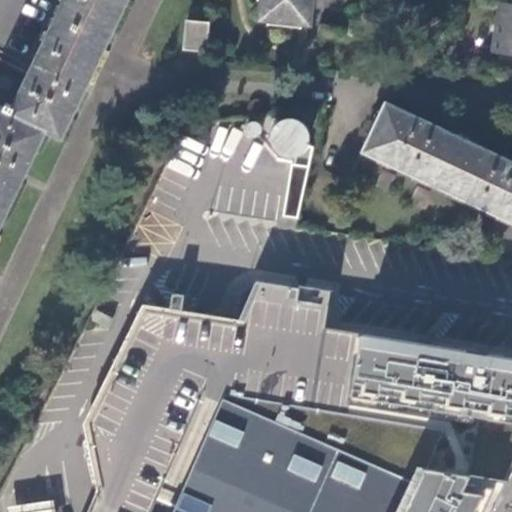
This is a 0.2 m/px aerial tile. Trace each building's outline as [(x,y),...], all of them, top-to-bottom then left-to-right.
[(0,211),(14,183),(18,185),(37,144),(34,142),(41,127),(55,134),(62,118),(68,121),(87,79),(83,77),(119,0),(63,0),(29,74),(0,60),(0,211)] [(263,0),(262,17),(309,22),(311,0),(263,0)] [(493,51),(511,54),(511,4),(500,2),(493,51)] [(186,48),(207,50),(209,25),(188,23),(186,48)] [(406,41),(441,44),(443,31),(407,28),(406,41)] [(381,73),(407,74),(408,63),(382,61),(381,73)] [(366,149),(511,219),(511,161),(492,152),(427,121),(388,102),(366,149)] [(295,299),(297,286),(254,279),(252,285),(249,285),(244,287),(239,292),(238,295),(238,301),(240,305),(242,307),(239,315),(243,316),(212,388),(224,394),(172,511),(488,511),(511,463),(511,356),(445,346),(323,327),(327,304),(295,299)] [(295,299),(327,304),(329,289),(298,284),(297,286),(295,299)] [(183,291),(172,289),(169,305),(181,306),(183,291)] [(172,511),(224,394),(212,388),(243,316),(239,315),(181,306),(169,305),(141,300),(83,421),(97,487),(86,511),(172,511)] [(112,316),(96,308),(92,317),(108,325),(112,316)] [(56,511),(54,497),(7,504),(8,511),(56,511)]
